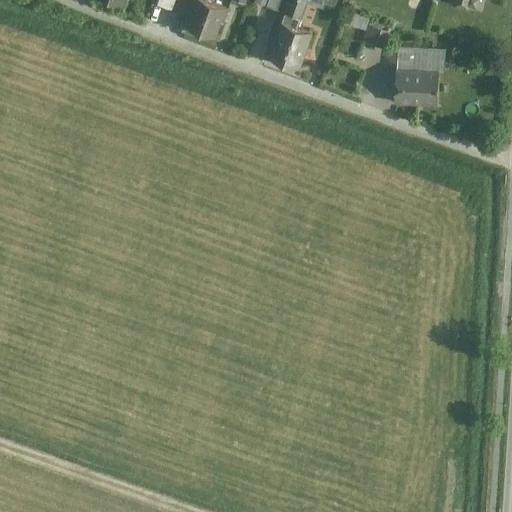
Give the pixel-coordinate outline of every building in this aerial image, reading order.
[(130,0),(96,0),(126,11),(130,0)] [(160,0),(160,2),(180,9),(182,0),(160,0)] [(215,42),(225,7),(200,0),(189,0),(181,32),(215,42)] [(477,9),(479,0),(445,0),(446,0),(477,9)] [(372,23),(367,38),(389,46),(394,31),(372,23)] [(296,68),(306,38),(268,26),(258,56),(296,68)] [(435,108),(435,74),(410,73),(411,47),(389,47),(388,107),(435,108)]
